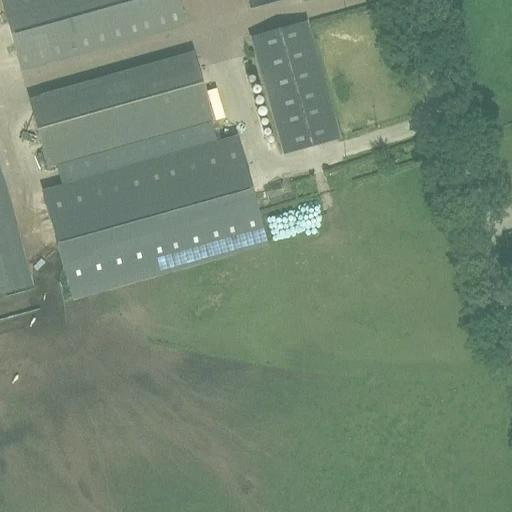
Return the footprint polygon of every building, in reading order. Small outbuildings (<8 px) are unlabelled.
[(178,0),(1,0),(21,71),(185,26),(178,0)] [(251,38),(283,153),(338,138),(306,23),(251,38)] [(47,166),(212,120),(197,69),(33,115),(47,166)] [(264,237),(236,138),(41,192),(69,292),(264,237)] [(0,292),(30,284),(0,175),(0,292)]
